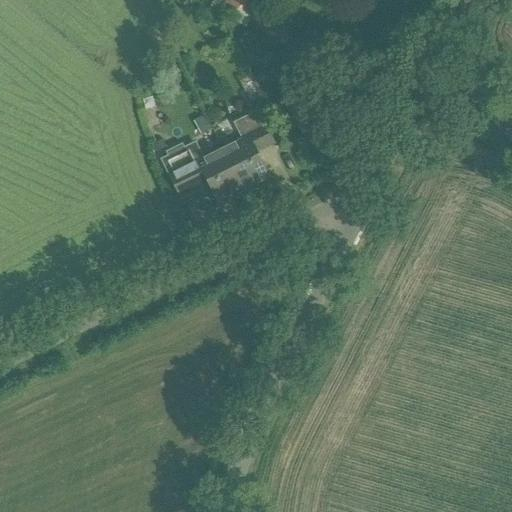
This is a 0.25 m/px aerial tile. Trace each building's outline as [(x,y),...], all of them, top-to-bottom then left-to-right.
[(217,0),(254,17),(261,0),(217,0)] [(192,46),(198,62),(226,53),(221,37),(192,46)] [(156,107),(152,97),(142,100),(146,110),(156,107)] [(243,140),(223,150),(243,190),(256,183),(260,184),(267,181),(268,177),(255,152),(272,143),(274,146),(274,145),(258,113),(235,124),(243,140)] [(243,190),(223,150),(204,160),(196,145),(162,161),(181,199),(202,188),(201,187),(209,183),(218,202),(222,203),(229,200),(230,196),(243,190)]
